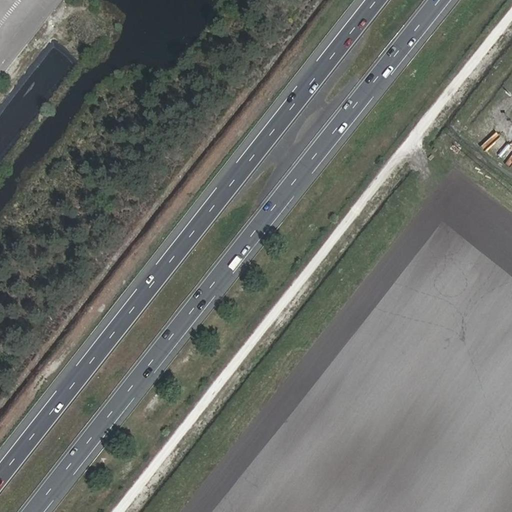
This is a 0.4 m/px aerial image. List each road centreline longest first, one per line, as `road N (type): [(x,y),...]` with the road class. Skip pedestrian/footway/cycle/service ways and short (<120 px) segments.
road 1 (motorway): [(35,511),(440,0)]
road 2 (track): [(511,14),(122,511)]
road 3 (motorway): [(376,0),(0,478)]
